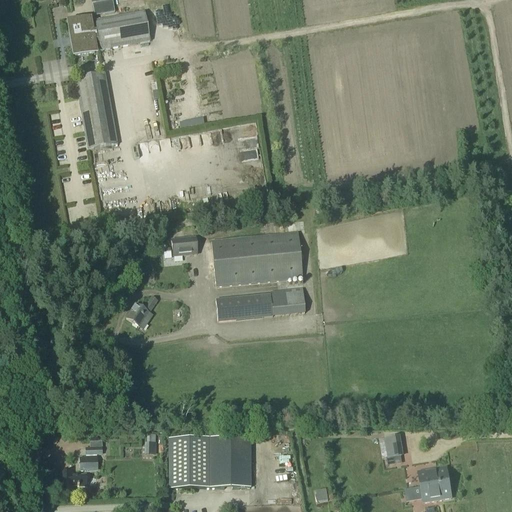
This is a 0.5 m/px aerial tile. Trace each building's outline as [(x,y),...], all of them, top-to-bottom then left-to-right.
[(91,7),(93,18),(114,14),(112,3),(91,7)] [(69,26),(74,56),(93,53),(92,43),(97,42),(99,52),(149,43),(143,13),(94,22),(97,37),(91,38),(88,23),(69,26)] [(73,77),(83,148),(112,144),(103,73),(73,77)] [(96,193),(119,190),(118,182),(94,186),(96,193)] [(103,204),(101,218),(120,221),(122,208),(103,204)] [(296,233),(210,238),(212,285),(283,281),(283,274),(298,273),(296,233)] [(171,242),(173,258),(197,256),(195,240),(171,242)] [(270,296),(272,317),(304,314),(302,293),(270,296)] [(260,297),(217,302),(215,302),(217,323),(263,318),(260,297)] [(125,320),(139,329),(142,324),(145,327),(152,317),(148,315),(156,302),(151,299),(143,311),(135,306),(125,320)] [(384,440),(387,460),(400,458),(397,438),(384,440)] [(208,440),(168,440),(168,490),(208,490),(208,440)] [(208,440),(208,490),(248,490),(248,440),(208,440)] [(79,460),(80,472),(85,472),(85,471),(97,470),(96,459),(79,460)] [(274,473),(288,472),(288,468),(284,468),(283,463),(274,463),(274,473)] [(420,489),(448,485),(446,469),(417,474),(420,489)] [(58,475),(59,495),(72,494),(71,487),(77,487),(77,488),(86,488),(85,476),(71,477),(71,475),(58,475)] [(451,500),(448,485),(420,489),(412,491),(414,499),(421,498),(422,505),(451,500)] [(313,490),(315,500),(324,499),(323,489),(313,490)] [(292,490),(276,490),(276,503),(288,502),(288,496),(292,496),(292,490)]
